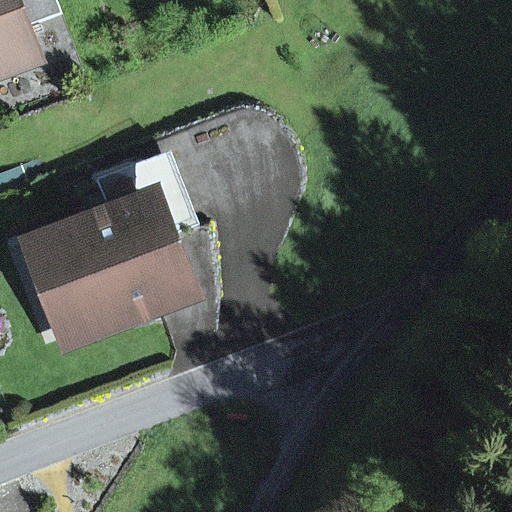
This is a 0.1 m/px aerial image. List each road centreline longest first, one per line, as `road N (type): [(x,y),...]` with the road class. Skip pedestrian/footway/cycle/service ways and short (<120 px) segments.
road 1 (residential): [(0,463),(400,307)]
road 2 (unclassified): [(400,307),(288,457),(257,511)]
road 3 (unclassified): [(511,207),(400,307)]
